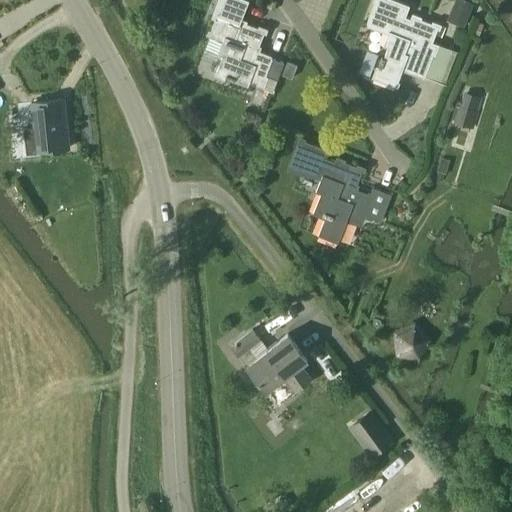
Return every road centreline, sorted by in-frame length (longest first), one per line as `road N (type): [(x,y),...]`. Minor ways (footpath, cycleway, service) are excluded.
road 1 (residential): [(464,511),(229,205),(200,190),(164,200)]
road 2 (track): [(124,511),(129,224),(144,205),(164,200)]
road 3 (tertiary): [(180,511),(164,200)]
road 4 (tertiary): [(164,200),(126,92),(72,0)]
road 5 (residential): [(403,168),(285,0)]
